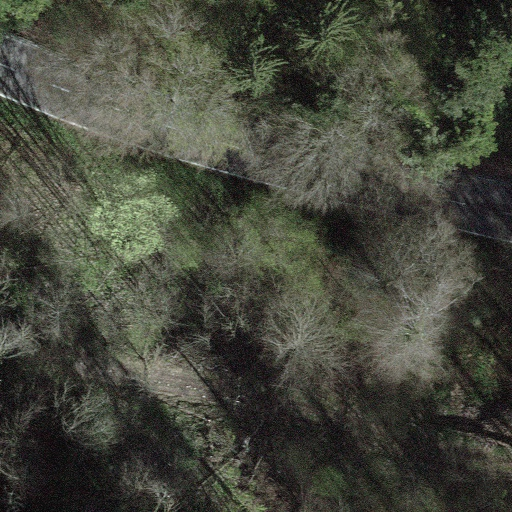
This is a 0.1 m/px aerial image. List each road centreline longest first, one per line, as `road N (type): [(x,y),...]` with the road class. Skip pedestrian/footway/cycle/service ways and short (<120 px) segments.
road 1 (tertiary): [(0,68),(195,141),(511,218)]
road 2 (track): [(0,340),(99,388),(511,473)]
